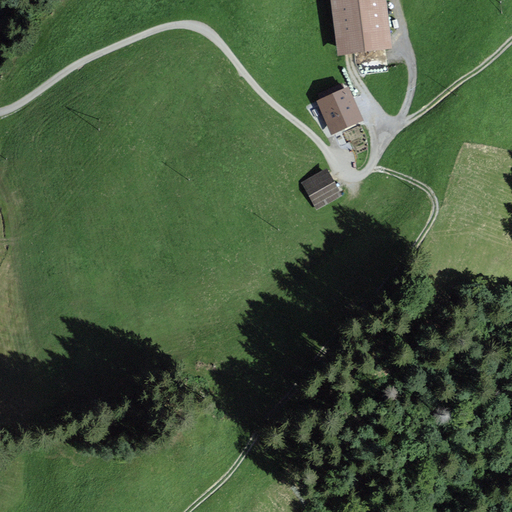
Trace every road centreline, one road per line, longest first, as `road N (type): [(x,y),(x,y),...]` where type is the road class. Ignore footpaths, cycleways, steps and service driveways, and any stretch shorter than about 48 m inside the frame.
road 1 (track): [(187,511),(225,478),(428,225),(430,193),(368,168)]
road 2 (track): [(406,123),(511,38)]
